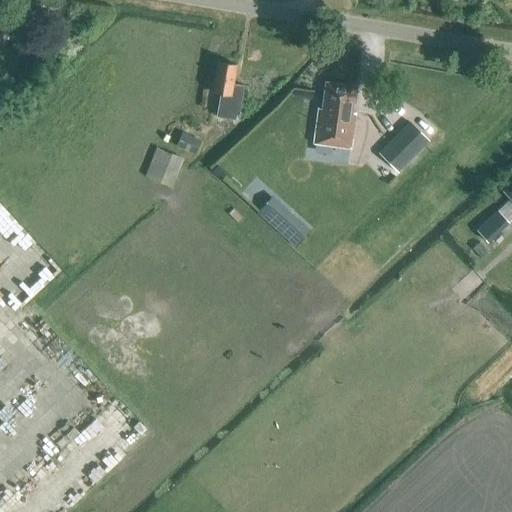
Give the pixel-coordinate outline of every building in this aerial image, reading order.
[(240,110),(244,86),(233,85),(236,66),(217,63),(212,93),(220,94),(217,117),(235,120),(237,110),(240,110)] [(350,113),(354,88),(326,84),(323,110),(319,109),(314,143),(350,148),(355,114),(350,113)] [(398,173),(429,142),(409,122),(378,153),(398,173)] [(184,136),(182,147),(200,150),(202,139),(184,136)] [(172,185),(183,156),(159,147),(148,176),(172,185)] [(291,230),(305,218),(280,189),(266,200),(291,230)] [(476,231),(487,243),(508,224),(497,211),(476,231)]
